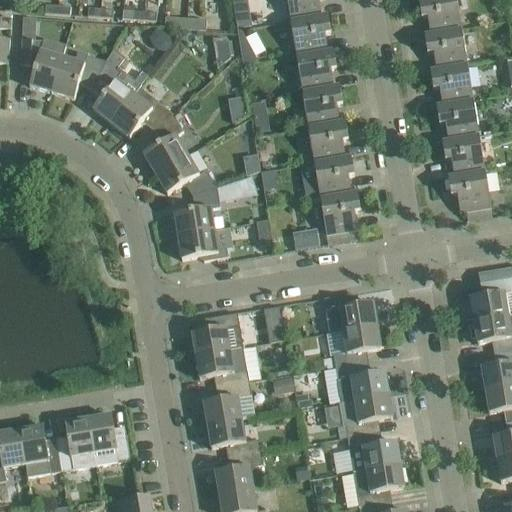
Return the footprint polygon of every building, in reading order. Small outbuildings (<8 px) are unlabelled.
[(247,0),(233,0),(238,29),(252,27),(247,0)] [(286,0),(291,23),(322,18),(319,1),(325,0),(324,0),(286,0)] [(428,0),(424,1),(418,2),(421,20),(427,19),(430,36),(461,31),(456,0),(428,0)] [(45,16),(58,17),(58,8),(46,7),(45,16)] [(71,9),(58,8),(58,17),(70,17),(71,9)] [(100,19),(101,11),(88,10),(88,19),(100,19)] [(113,12),(101,11),(100,19),(113,20),(113,12)] [(144,14),(132,13),(123,12),(122,21),(143,22),(144,14)] [(157,14),(144,14),(143,22),(156,23),(157,14)] [(322,18),(291,23),(296,59),(328,53),(325,36),(331,35),(328,17),(322,18)] [(0,24),(0,30),(11,31),(12,20),(0,19),(0,24)] [(164,30),(186,31),(187,31),(187,20),(165,19),(164,30)] [(206,21),(187,20),(187,31),(206,33),(206,21)] [(430,36),(424,37),(427,56),(433,55),(436,72),(467,67),(461,31),(430,36)] [(242,32),(238,33),(243,67),(243,68),(260,65),(259,65),(256,58),(246,40),(242,32)] [(0,65),(8,66),(10,41),(0,40),(0,65)] [(228,42),(213,41),(215,53),(230,51),(228,42)] [(22,42),(21,67),(31,68),(35,73),(30,89),(52,96),(63,60),(41,53),(44,44),(22,42)] [(328,53),(296,59),(302,94),(334,89),(331,72),(337,71),(334,52),(328,53)] [(63,60),(52,96),(75,102),(79,86),(84,83),(95,87),(106,63),(88,58),(88,57),(78,54),(75,64),(63,60)] [(103,98),(93,112),(111,126),(134,97),(140,90),(141,89),(123,75),(122,76),(106,63),(95,87),(103,93),(103,98)] [(436,72),(430,73),(433,91),(439,90),(442,107),(473,102),(467,67),(436,72)] [(253,74),(245,76),(247,83),(254,81),(253,74)] [(334,89),(302,94),(308,130),(339,124),(337,108),(343,107),(339,88),(334,89)] [(134,97),(111,126),(130,141),(140,127),(146,127),(154,133),(173,116),(157,104),(140,90),(134,97)] [(442,107),(436,108),(439,127),(445,126),(448,143),(479,137),(473,102),(442,107)] [(266,104),(253,106),(255,120),(268,118),(266,104)] [(158,148),(144,156),(155,176),(188,157),(176,138),(184,134),(173,116),(154,133),(159,142),(158,148)] [(339,124),(308,130),(314,165),(345,160),(343,143),(348,142),(345,123),(339,124)] [(448,143),(442,144),(445,162),(451,161),(454,178),(485,173),(479,137),(448,143)] [(188,157),(155,176),(167,197),(182,188),(187,189),(193,198),(217,190),(206,172),(199,177),(188,157)] [(314,165),(300,167),(306,203),(320,201),(351,195),(349,179),(354,178),(351,159),(345,160),(314,165)] [(454,178),(448,179),(451,198),(457,197),(460,215),(491,210),(485,173),(454,178)] [(235,188),(224,190),(226,201),(237,199),(235,188)] [(191,213),(174,216),(178,239),(215,233),(211,211),(220,210),(217,190),(193,198),(194,209),(191,213)] [(351,195),(320,201),(326,238),(358,232),(355,214),(360,213),(357,194),(351,195)] [(268,222),(256,224),(256,227),(258,238),(260,249),(273,247),(271,236),(268,222)] [(215,233),(178,239),(182,262),(199,260),(204,264),(225,260),(228,260),(226,249),(217,248),(215,233)] [(296,253),(320,249),(318,237),(294,241),(296,253)] [(482,298),(470,300),(474,323),(508,317),(511,316),(511,269),(487,274),(487,275),(479,276),(482,298)] [(351,297),(324,301),(326,314),(330,336),(343,334),(377,328),(373,305),(359,307),(353,308),(351,297)] [(281,309),(264,312),(270,346),(286,343),(281,309)] [(212,332),(192,335),(196,358),(243,351),(237,316),(210,320),(212,332)] [(474,327),(469,327),(471,341),(477,340),(478,346),(498,343),(500,354),(511,352),(511,316),(508,317),(474,323),(474,327)] [(347,356),(334,358),(334,360),(336,371),(363,366),(361,354),(381,351),(377,328),(343,334),(347,356)] [(243,351),(196,358),(200,381),(220,378),(222,390),(249,385),(247,372),(243,351)] [(502,366),(481,370),(485,393),(511,388),(511,352),(500,354),(502,366)] [(334,360),(323,361),(325,372),(336,371),(334,360)] [(325,372),(322,373),(328,408),(339,406),(342,405),(355,403),(389,397),(385,374),(371,377),(364,378),(363,366),(336,371),(325,372)] [(292,379),(277,381),(280,396),(295,394),(292,379)] [(224,401),(204,405),(208,428),(242,422),(238,400),(251,398),(249,385),(222,390),(224,401)] [(511,388),(485,393),(489,416),(510,412),(511,424),(511,423),(511,388)] [(309,396),(296,399),(298,412),(311,410),(309,396)] [(342,405),(339,406),(342,429),(345,428),(347,440),(374,436),(372,424),(393,420),(389,397),(355,403),(342,405)] [(111,417),(88,421),(96,468),(130,462),(126,437),(115,439),(111,417)] [(96,468),(88,421),(65,425),(69,447),(58,449),(62,474),(96,468)] [(242,422),(208,428),(211,451),(232,447),(234,459),(261,455),(258,442),(245,444),(242,422)] [(511,435),(508,437),(493,439),(497,462),(511,459),(511,423),(511,424),(511,426),(511,435)] [(28,480),(62,474),(58,449),(47,450),(43,429),(20,432),(26,467),(28,480)] [(0,435),(0,456),(0,459),(0,484),(6,483),(4,471),(26,467),(20,432),(0,435)] [(374,436),(347,440),(349,453),(353,475),(366,473),(400,467),(396,444),(376,447),(374,436)] [(236,471),(215,474),(219,497),(253,491),(250,470),(263,467),(261,455),(234,459),(236,471)] [(511,459),(497,462),(501,485),(511,483),(511,459)] [(366,473),(353,475),(357,497),(359,509),(386,505),(384,493),(404,490),(400,467),(366,473)] [(307,468),(295,470),(298,484),(310,482),(307,468)] [(256,511),(253,491),(219,497),(221,511),(270,511),(265,511),(256,511)] [(117,504),(118,511),(152,511),(150,499),(117,504)] [(329,511),(327,499),(315,501),(316,511),(329,511)]
